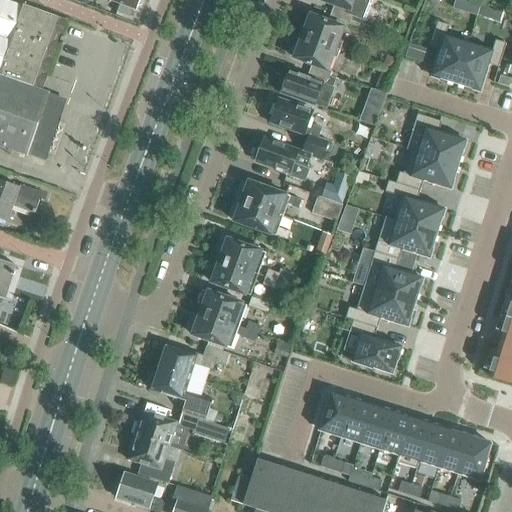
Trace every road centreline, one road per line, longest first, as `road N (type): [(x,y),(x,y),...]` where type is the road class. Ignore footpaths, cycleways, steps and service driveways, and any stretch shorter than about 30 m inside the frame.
road 1 (residential): [(94,294),(143,311),(158,306),(272,0)]
road 2 (residential): [(511,425),(462,407),(446,378),(511,166)]
road 3 (primary): [(100,277),(204,0)]
road 4 (primary): [(28,511),(94,294)]
